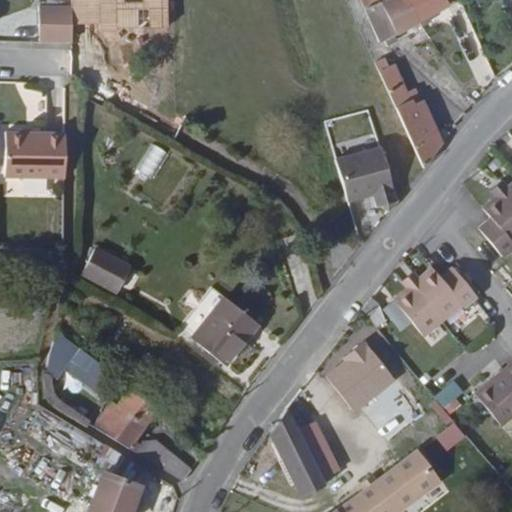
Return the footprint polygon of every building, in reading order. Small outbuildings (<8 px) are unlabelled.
[(73,22),(77,22),(104,23),(104,32),(123,32),(123,30),(172,30),(172,0),(73,0),(74,12),(73,22)] [(368,0),(363,3),(384,44),(424,22),(413,0),(397,0),(389,4),(386,0),(368,0)] [(413,0),(424,22),(464,3),(462,0),(413,0)] [(74,12),(41,12),(40,46),(73,47),(73,22),(74,12)] [(425,101),(417,105),(396,59),(380,66),(427,171),(439,156),(446,147),(442,137),(425,101)] [(446,147),(455,136),(448,131),(442,137),(446,147)] [(69,186),(71,140),(11,138),(9,183),(69,186)] [(147,180),(160,147),(145,141),(132,174),(147,180)] [(405,199),(389,146),(382,149),(399,206),(405,199)] [(397,208),(399,206),(382,149),(345,160),(351,180),(357,199),(381,191),(385,204),(390,202),(397,208)] [(502,184),(491,193),(497,200),(508,191),(502,184)] [(511,187),(508,191),(497,200),(483,212),(492,221),(479,232),(503,260),(511,253),(511,187)] [(127,296),(138,272),(103,255),(91,279),(127,296)] [(463,310),(475,299),(451,272),(439,282),(431,272),(417,284),(407,292),(395,302),(424,337),(460,307),(463,310)] [(410,276),(400,284),(407,292),(417,284),(410,276)] [(234,366),(265,323),(229,298),(210,324),(200,339),(198,342),(234,366)] [(373,316),(382,305),(375,298),(372,302),(365,309),(373,316)] [(198,315),(187,329),(200,339),(210,324),(198,315)] [(122,375),(86,349),(65,334),(56,370),(66,377),(72,369),(109,395),(122,375)] [(203,351),(178,334),(139,387),(165,406),(200,356),(203,351)] [(503,427),(511,419),(511,374),(508,377),(505,374),(477,396),(503,427)] [(453,381),(434,397),(443,409),(463,393),(453,381)] [(139,442),(165,406),(139,387),(123,409),(116,404),(99,428),(188,481),(198,469),(150,441),(145,447),(139,442)] [(324,489),(321,482),(313,466),(285,409),(270,430),(304,498),(324,489)] [(154,472),(120,452),(112,472),(149,486),(154,472)] [(372,485),(363,492),(337,511),(393,511),(402,505),(434,481),(415,454),(386,475),(372,485)] [(337,474),(330,458),(313,466),(321,482),(337,474)] [(144,511),(150,496),(146,494),(149,486),(112,472),(97,511),(144,511)] [(368,479),(358,486),(363,492),(372,485),(368,479)]
